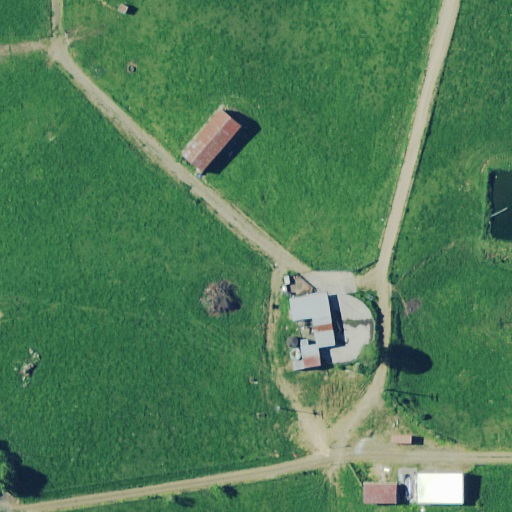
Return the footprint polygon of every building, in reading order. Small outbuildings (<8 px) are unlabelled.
[(243,127),(223,109),(185,154),(205,172),(243,127)] [(337,344),(327,292),(289,300),(293,322),(313,318),(319,348),(337,344)] [(120,311),(101,310),(101,320),(120,321),(120,311)] [(321,365),(317,345),(291,350),(294,370),(321,365)] [(415,504),(416,473),(401,472),(400,503),(415,504)] [(464,504),(464,473),(419,473),(419,503),(464,504)] [(397,504),(397,484),(364,483),(364,503),(397,504)]
